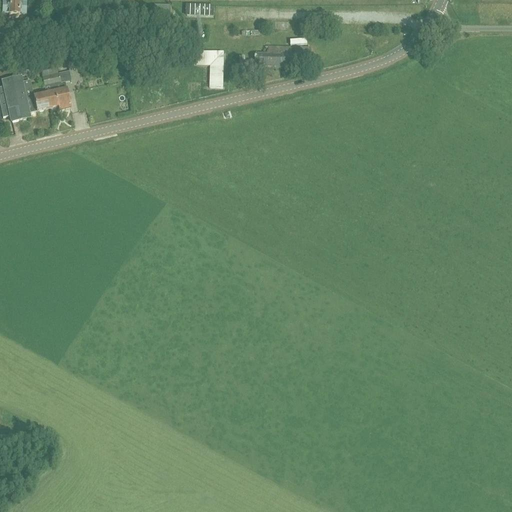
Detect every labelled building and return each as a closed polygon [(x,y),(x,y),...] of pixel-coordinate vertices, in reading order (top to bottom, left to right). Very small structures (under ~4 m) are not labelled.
[(1,6),(0,6),(0,17),(8,17),(8,18),(18,19),(18,18),(24,18),(25,4),(18,4),(18,0),(8,0),(8,3),(1,3),(1,6)] [(154,16),(171,16),(171,7),(154,7),(154,16)] [(186,17),(212,17),(213,8),(187,8),(186,17)] [(50,19),(50,34),(61,35),(61,20),(61,14),(51,13),(51,19),(50,19)] [(254,69),(310,70),(310,67),(316,67),(316,59),(311,60),(311,56),(312,48),(264,47),(264,55),(255,55),(254,69)] [(210,89),(223,89),(224,54),(194,54),(194,67),(210,68),(210,89)] [(69,61),(69,70),(78,70),(78,61),(69,61)] [(12,72),(14,80),(24,77),(21,62),(10,64),(11,73),(12,72)] [(29,115),(50,111),(58,109),(58,113),(71,110),(65,84),(72,82),(69,72),(59,74),(57,70),(41,73),(46,95),(34,98),(31,86),(23,88),(21,78),(3,82),(12,123),(30,120),(29,115)] [(90,115),(77,118),(80,134),(93,131),(90,115)] [(33,135),(30,126),(22,129),(26,138),(33,135)]
